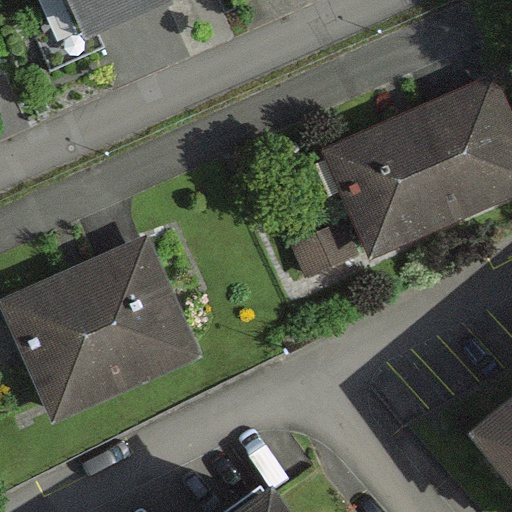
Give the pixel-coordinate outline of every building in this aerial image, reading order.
[(69,0),(78,18),(34,38),(50,72),(103,49),(92,25),(147,0),(69,0)] [(375,253),(511,190),(511,86),(502,65),(326,145),(375,253)] [(295,237),(309,269),(358,247),(343,215),(295,237)] [(203,351),(150,230),(2,295),(55,416),(203,351)] [(511,399),(483,423),(511,458),(511,399)]
